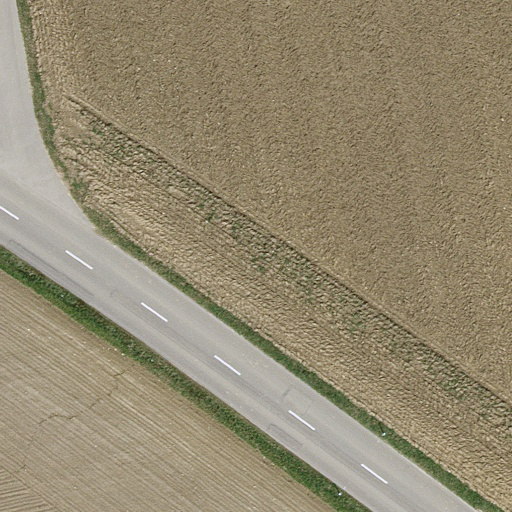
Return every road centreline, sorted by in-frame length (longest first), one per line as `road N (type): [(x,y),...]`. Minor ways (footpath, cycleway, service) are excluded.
road 1 (secondary): [(428,511),(0,207)]
road 2 (track): [(18,218),(0,18)]
